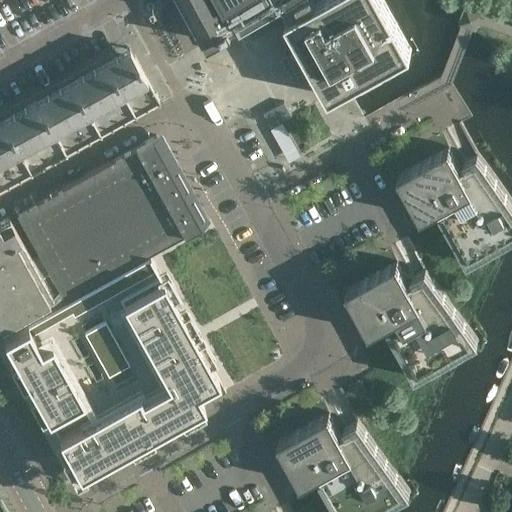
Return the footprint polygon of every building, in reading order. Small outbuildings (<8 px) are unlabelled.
[(185,0),(209,41),(233,28),(231,25),(230,23),(237,19),(239,21),(241,26),(244,25),(244,24),(282,1),(284,0),(185,0)] [(284,0),(282,1),(290,15),(289,15),(286,17),(288,20),(300,42),(302,45),(305,43),(306,43),(309,50),(309,49),(308,49),(307,49),(306,49),(305,49),(305,50),(304,50),(303,50),(303,51),(302,51),(302,52),(301,52),(301,53),(300,53),(300,54),(300,55),(300,56),(299,56),(299,57),(300,58),(300,59),(300,60),(300,61),(301,61),(301,62),(302,62),(302,63),(303,63),(304,64),(305,64),(306,64),(307,64),(308,64),(309,64),(310,64),(311,63),(312,63),(312,62),(313,62),(313,61),(314,61),(314,60),(314,59),(318,65),(314,67),(324,86),(328,92),(331,91),(333,94),(339,90),(402,55),(408,52),(407,49),(410,47),(406,41),(383,0),(284,0)] [(147,79),(128,46),(0,117),(0,188),(158,100),(147,79)] [(286,118),(275,124),(292,156),(303,151),(286,118)] [(150,253),(204,223),(175,170),(156,135),(16,212),(48,271),(64,300),(150,253)] [(465,164),(461,166),(449,145),(397,173),(421,216),(437,207),(441,215),(467,261),(511,236),(511,200),(478,152),(463,160),(465,164)] [(41,275),(9,216),(0,221),(0,335),(31,319),(64,300),(48,271),(41,275)] [(150,254),(3,335),(16,359),(27,379),(35,394),(58,434),(67,451),(79,472),(84,469),(225,390),(150,254)] [(413,278),(409,281),(397,260),(346,288),(369,331),(384,322),(386,327),(388,329),(414,377),(479,341),(426,267),(411,275),(413,278)] [(343,430),(341,431),(329,410),(278,439),(302,482),(317,473),(321,479),(339,511),(373,511),(410,491),(358,418),(350,422),(343,425),(345,429),(343,430)]
